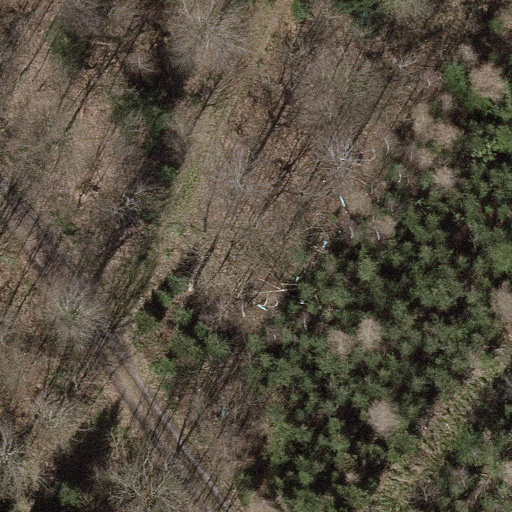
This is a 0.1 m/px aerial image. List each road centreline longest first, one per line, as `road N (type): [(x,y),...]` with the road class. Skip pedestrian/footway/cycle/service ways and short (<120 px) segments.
road 1 (motorway): [(480,0),(452,511)]
road 2 (track): [(0,229),(193,511)]
